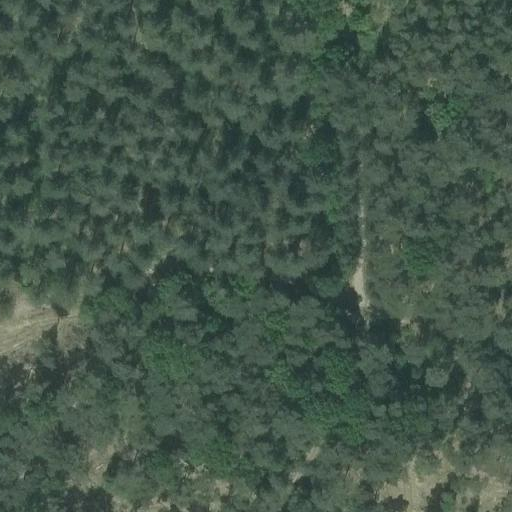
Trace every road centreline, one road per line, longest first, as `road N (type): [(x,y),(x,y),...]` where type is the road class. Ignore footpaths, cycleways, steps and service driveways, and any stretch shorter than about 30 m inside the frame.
road 1 (track): [(354,287),(200,234),(156,241)]
road 2 (track): [(156,241),(0,298)]
road 3 (track): [(511,340),(354,287)]
